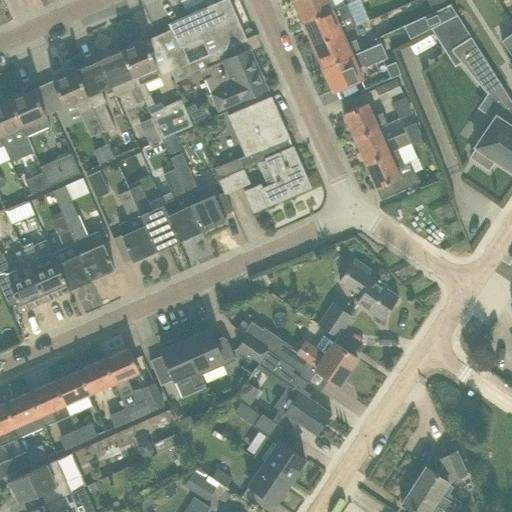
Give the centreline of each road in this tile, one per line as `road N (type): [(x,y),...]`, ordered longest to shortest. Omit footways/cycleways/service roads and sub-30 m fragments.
road 1 (residential): [(0,368),(353,211)]
road 2 (residential): [(353,211),(259,0)]
road 3 (residential): [(320,511),(429,348)]
road 4 (residential): [(468,285),(353,211)]
